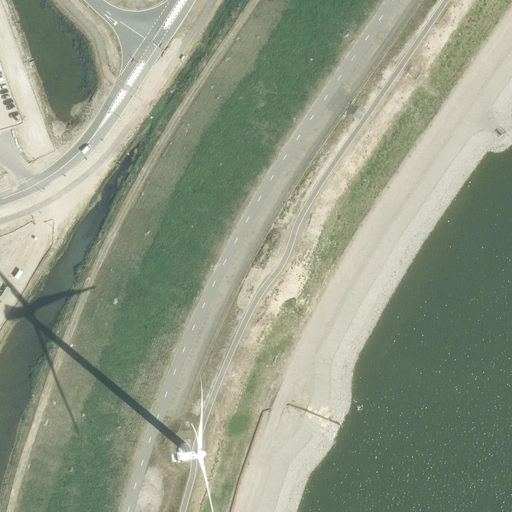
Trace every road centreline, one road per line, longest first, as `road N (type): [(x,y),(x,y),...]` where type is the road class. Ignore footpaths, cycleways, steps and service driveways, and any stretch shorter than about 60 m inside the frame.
road 1 (track): [(280,511),(361,311),(511,77)]
road 2 (unclassified): [(100,127),(60,169),(0,199)]
